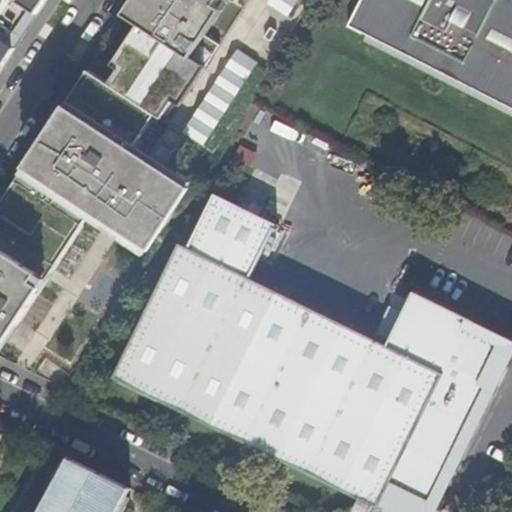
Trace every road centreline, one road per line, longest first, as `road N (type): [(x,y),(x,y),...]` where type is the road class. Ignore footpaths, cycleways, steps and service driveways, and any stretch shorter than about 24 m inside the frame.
road 1 (residential): [(0,393),(234,511)]
road 2 (unknown): [(511,248),(281,143)]
road 3 (residential): [(0,136),(91,0)]
